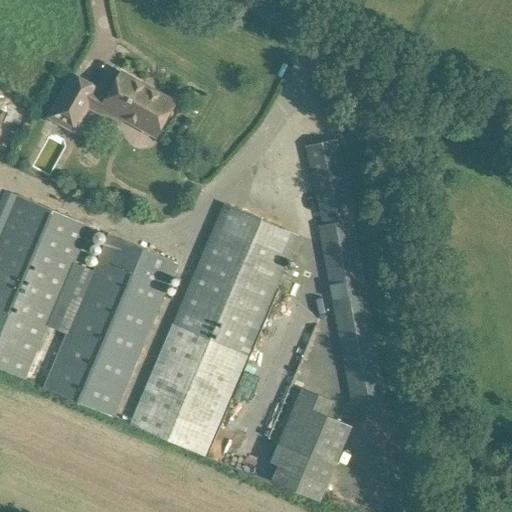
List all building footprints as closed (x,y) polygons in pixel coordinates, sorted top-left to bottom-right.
[(175,102),(123,73),(108,98),(97,92),(98,89),(73,75),(49,117),(75,131),(89,106),(121,124),(124,118),(156,136),(175,102)] [(352,401),(385,395),(337,139),(306,146),(324,225),(319,225),(352,401)] [(0,367),(26,379),(92,226),(16,193),(0,230),(0,367)] [(204,455),(248,355),(299,235),(224,204),(173,322),(174,323),(130,423),(204,455)] [(113,417),(178,263),(110,234),(45,388),(113,417)] [(320,501),(352,426),(329,416),(335,402),(302,388),(270,463),(278,466),(272,481),(320,501)] [(233,446),(225,464),(251,474),(258,457),(233,446)]
